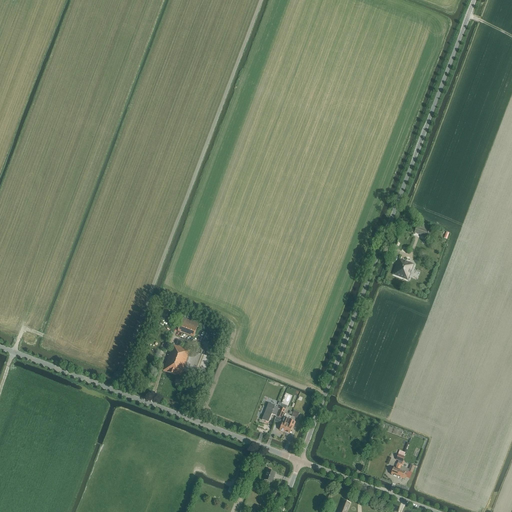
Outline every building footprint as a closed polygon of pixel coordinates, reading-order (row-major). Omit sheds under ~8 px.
[(426,237),(430,226),(419,221),(414,233),(426,237)] [(414,264),(403,260),(402,261),(398,260),(393,275),(408,280),(414,264)] [(181,322),(178,331),(194,337),(197,328),(199,323),(183,317),(181,323),(181,322)] [(209,357),(191,351),(190,351),(190,350),(178,346),(178,347),(173,345),(163,371),(180,377),(188,355),(189,355),(182,376),(200,382),(209,357)] [(262,420),(268,423),(272,414),(276,416),(279,409),(274,407),(275,406),(268,403),(262,420)] [(282,418),(286,410),(281,408),(277,416),(282,418)] [(280,430),(285,432),(287,425),(288,425),(289,420),(284,418),(280,426),(281,427),(280,430)] [(296,423),(289,420),(288,425),(287,425),(285,432),(289,434),(291,431),(292,431),(296,423)] [(392,472),(391,474),(397,476),(399,470),(401,466),(405,457),(398,454),(396,460),(399,461),(398,463),(396,468),(394,467),(393,469),(391,468),(390,471),(392,472)] [(275,473),(267,470),(264,480),(272,482),(275,473)] [(406,472),(399,470),(397,476),(405,479),(407,474),(405,473),(406,472)] [(346,511),(350,503),(343,501),(338,511),(346,511)]
